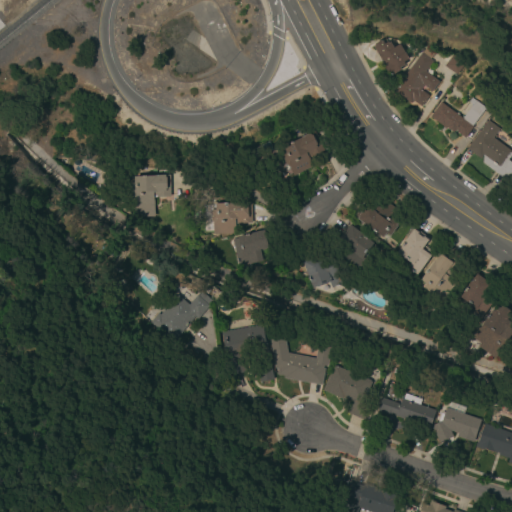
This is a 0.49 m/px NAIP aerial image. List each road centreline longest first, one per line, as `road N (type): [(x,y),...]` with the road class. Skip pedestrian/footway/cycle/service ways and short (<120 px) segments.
road 1 (motorway): [(271,0),(274,48),(257,88),(236,109),(188,125),(154,116),(123,92),(103,41),(108,0)]
road 2 (residential): [(511,501),(308,430)]
road 3 (motorway): [(331,66),(223,123),(168,123)]
